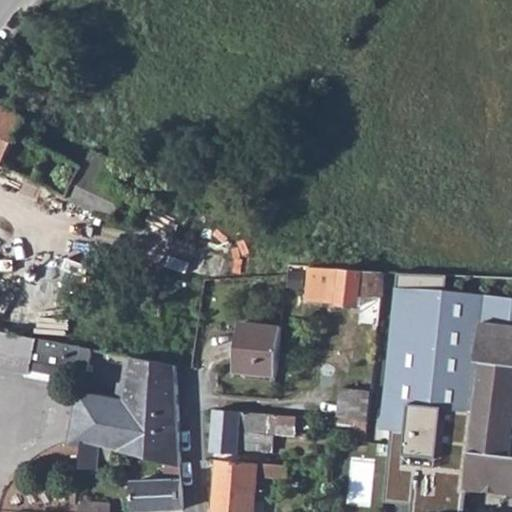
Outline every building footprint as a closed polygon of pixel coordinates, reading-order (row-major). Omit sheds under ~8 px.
[(0,161),(134,229),(149,199),(120,185),(123,177),(116,174),(120,164),(95,151),(86,166),(37,141),(44,126),(31,120),(0,103),(0,161)] [(309,299),(361,305),(363,294),(383,296),(386,270),(312,265),(309,299)] [(405,271),(389,423),(426,427),(442,273),(405,271)] [(511,276),(487,275),(485,322),(480,322),(477,360),(481,360),(468,488),(511,491),(511,276)] [(0,328),(33,335),(67,342),(76,301),(78,293),(0,276),(0,328)] [(105,289),(123,296),(128,284),(110,277),(105,289)] [(361,305),(382,306),(383,296),(363,294),(361,305)] [(280,375),(284,330),(285,326),(245,323),(240,371),(280,375)] [(0,365),(26,371),(27,366),(33,335),(0,328),(0,365)] [(27,366),(64,374),(66,365),(89,370),(94,348),(67,342),(33,335),(27,366)] [(86,437),(119,447),(167,461),(182,465),(179,407),(178,365),(135,356),(126,401),(86,395),(79,437),(86,437)] [(340,417),(357,418),(371,419),(374,387),(343,386),(340,417)] [(217,409),(214,450),(240,453),(241,448),(243,430),(277,432),(299,434),(300,414),(217,409)] [(356,439),(369,441),(371,419),(357,418),(356,439)] [(241,448),(275,451),(277,432),(243,430),(241,448)] [(84,471),(90,471),(91,465),(102,466),(103,456),(116,457),(119,447),(86,437),(84,471)] [(220,458),(215,511),(257,511),(258,511),(259,499),(267,500),(268,489),(260,488),(261,475),(290,477),(291,464),(220,458)] [(167,461),(168,480),(141,481),(137,482),(138,510),(185,508),(182,465),(167,461)] [(321,477),(329,477),(330,468),(321,467),(321,477)] [(80,511),(101,511),(102,499),(82,498),(80,511)] [(258,511),(259,511),(266,511),(267,500),(259,499),(258,511)]
